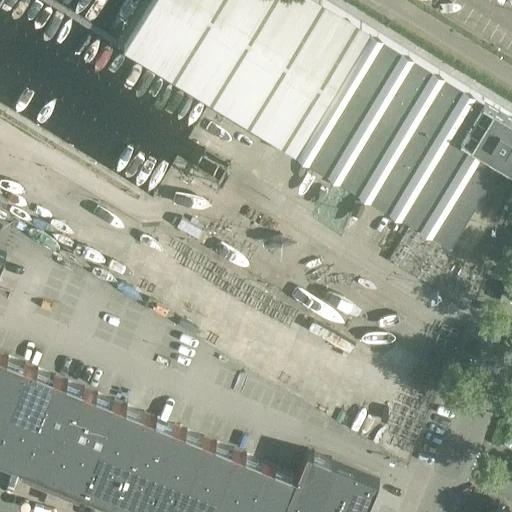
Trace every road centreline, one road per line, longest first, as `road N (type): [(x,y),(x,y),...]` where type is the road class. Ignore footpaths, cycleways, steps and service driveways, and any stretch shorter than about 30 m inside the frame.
road 1 (unclassified): [(454,464),(511,318)]
road 2 (unclassified): [(393,0),(511,72)]
